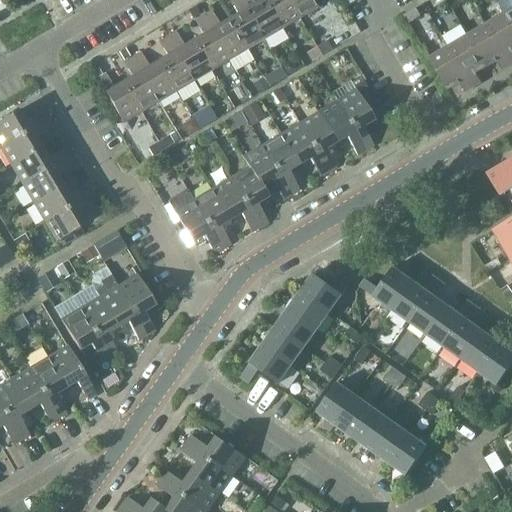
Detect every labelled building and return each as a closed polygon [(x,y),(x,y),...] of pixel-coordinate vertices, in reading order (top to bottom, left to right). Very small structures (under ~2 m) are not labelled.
[(229,20),(247,50),(264,40),(240,0),(230,0),(229,1),(238,14),(229,20)] [(240,0),(264,40),(282,29),(264,0),(261,0),(255,4),(251,0),(240,0)] [(299,19),(288,0),(264,0),(282,29),(299,19)] [(288,0),(299,19),(318,8),(313,0),(288,0)] [(447,2),(445,0),(431,0),(430,1),(435,9),(447,2)] [(196,8),(189,12),(193,19),(200,15),(196,8)] [(416,9),(404,16),(409,24),(421,17),(416,9)] [(247,50),(229,20),(219,25),(211,11),(203,16),(229,61),(247,50)] [(486,26),(510,66),(511,65),(511,27),(504,15),(486,26)] [(193,41),(211,71),(229,61),(203,16),(194,22),(202,35),(193,41)] [(449,48),(473,88),(481,83),(476,75),(487,69),(467,37),(461,26),(443,37),(449,48)] [(467,37),(487,69),(497,63),(502,71),(510,66),(486,26),(467,37)] [(167,37),(193,82),(211,71),(193,41),(184,46),(176,32),(167,37)] [(158,62),(176,92),(193,82),(167,37),(159,42),(167,56),(158,62)] [(316,47),(322,57),(332,51),(326,42),(316,47)] [(312,63),(322,57),(316,47),(307,53),(312,63)] [(449,48),(429,59),(449,92),(460,85),(465,93),(473,88),(449,48)] [(125,49),(118,53),(124,61),(130,57),(125,49)] [(132,58),(158,103),(176,92),(158,62),(149,67),(141,53),(132,58)] [(158,103),(132,58),(124,63),(132,77),(123,83),(141,113),(158,103)] [(287,64),(282,67),(287,77),(296,71),(293,66),(287,64)] [(101,74),(97,69),(93,72),(97,77),(101,74)] [(280,69),(264,78),(269,87),(285,78),(280,69)] [(123,83),(114,88),(106,74),(96,80),(123,124),(141,113),(123,83)] [(263,79),(253,85),(258,94),(268,88),(263,79)] [(363,81),(354,87),(356,91),(365,106),(375,101),(363,81)] [(26,102),(34,111),(47,100),(40,90),(26,102)] [(356,91),(336,102),(366,151),(374,147),(363,128),(374,121),(365,106),(356,91)] [(366,151),(336,102),(318,113),(336,144),(346,137),(357,156),(366,151)] [(256,104),(242,112),(250,125),(264,116),(256,104)] [(210,110),(201,116),(206,125),(216,119),(210,110)] [(0,122),(0,148),(49,119),(45,111),(26,122),(19,111),(0,122)] [(241,113),(232,118),(237,126),(245,121),(241,113)] [(336,144),(318,113),(299,124),(329,174),(337,169),(325,150),(336,144)] [(54,127),(49,119),(0,148),(11,167),(42,149),(35,139),(54,127)] [(192,121),(183,126),(188,134),(196,129),(192,121)] [(329,174),(299,124),(280,135),(299,166),(309,159),(320,178),(329,174)] [(209,132),(204,135),(207,141),(213,138),(209,132)] [(299,166),(280,135),(262,146),(291,196),(300,191),(288,172),(299,166)] [(158,142),(163,150),(174,144),(169,136),(158,142)] [(158,142),(148,148),(153,157),(163,150),(158,142)] [(187,146),(180,150),(184,157),(191,153),(187,146)] [(280,177),(262,146),(243,158),(249,168),(261,188),(262,187),(267,197),(277,191),(283,200),(291,196),(280,177)] [(22,186),(72,156),(67,148),(48,159),(42,149),(11,167),(22,186)] [(33,204),(64,186),(57,176),(76,165),(72,156),(22,186),(33,204)] [(511,188),(511,160),(488,175),(500,195),(510,190),(511,188)] [(261,188),(249,168),(230,179),(260,228),(268,224),(257,204),(268,198),(262,187),(261,188)] [(260,228),(230,179),(212,190),(230,220),(240,214),(252,233),(260,228)] [(44,223),(94,193),(89,185),(70,196),(64,186),(33,204),(44,223)] [(193,201),(223,250),(231,246),(220,227),(230,220),(212,190),(193,201)] [(170,206),(165,208),(164,209),(188,249),(194,246),(195,248),(206,242),(214,255),(223,250),(193,201),(187,191),(168,202),(170,206)] [(94,193),(44,223),(56,242),(60,240),(81,227),(86,224),(79,213),(98,202),(94,193)] [(511,259),(511,221),(494,232),(511,260),(511,259)] [(81,227),(60,240),(63,246),(85,233),(81,227)] [(92,245),(99,256),(123,242),(116,231),(92,245)] [(342,252),(360,269),(371,258),(352,241),(342,252)] [(92,247),(81,254),(87,264),(98,257),(92,247)] [(0,256),(5,264),(14,258),(8,248),(0,252),(0,256)] [(498,259),(486,267),(489,273),(502,266),(498,259)] [(69,261),(58,268),(64,279),(76,272),(69,261)] [(412,282),(393,269),(378,290),(366,280),(360,288),(391,310),(412,282)] [(53,271),(38,280),(46,293),(61,284),(53,271)] [(24,286),(17,274),(4,282),(11,294),(24,286)] [(329,314),(352,283),(344,277),(335,290),(314,275),(301,294),(329,314)] [(117,287),(147,336),(155,332),(144,313),(155,306),(137,276),(117,287)] [(103,289),(96,293),(99,298),(117,329),(127,322),(139,341),(147,336),(117,287),(111,277),(101,283),(103,287),(103,289)] [(409,323),(439,281),(432,277),(427,284),(428,284),(428,288),(425,292),(412,282),(391,310),(409,323)] [(426,335),(447,307),(433,297),(436,294),(439,293),(440,294),(445,286),(439,281),(409,323),(426,335)] [(511,292),(507,286),(501,290),(508,300),(511,297),(511,292)] [(329,314),(301,294),(288,311),(317,332),(329,314)] [(117,329),(99,298),(80,309),(110,359),(118,354),(107,335),(117,329)] [(447,307),(426,335),(444,348),(474,306),(467,302),(462,309),(463,309),(463,313),(460,317),(447,307)] [(474,306),(444,348),(462,361),(482,332),(468,322),(471,319),(475,318),(476,319),(481,311),(474,306)] [(80,309),(61,321),(79,351),(90,345),(102,363),(110,359),(80,309)] [(276,329),(304,349),(317,332),(288,311),(276,329)] [(13,321),(4,326),(10,336),(19,331),(13,321)] [(263,346),(292,367),(304,349),(276,329),(263,346)] [(345,336),(358,345),(363,338),(350,329),(345,336)] [(482,332),(462,361),(479,373),(500,345),(482,332)] [(378,340),(374,346),(382,352),(387,346),(378,340)] [(511,353),(500,345),(479,373),(498,386),(511,365),(511,353)] [(241,378),(242,378),(245,381),(250,384),(259,371),(278,385),(280,384),(288,390),(300,373),(292,367),(263,346),(250,365),(241,378)] [(67,347),(48,358),(66,389),(76,383),(88,401),(97,396),(67,347)] [(364,347),(354,360),(362,365),(371,352),(364,347)] [(325,364),(338,373),(343,366),(330,357),(325,364)] [(29,369),(59,419),(67,414),(55,395),(66,389),(48,358),(29,369)] [(338,373),(325,364),(320,371),(333,380),(338,373)] [(391,386),(400,373),(393,368),(384,381),(391,386)] [(59,419),(29,369),(11,380),(29,411),(39,405),(50,424),(59,419)] [(400,373),(391,386),(398,391),(407,378),(400,373)] [(309,379),(304,386),(321,398),(326,391),(309,379)] [(29,411),(11,380),(0,386),(0,404),(21,441),(30,436),(18,417),(29,411)] [(317,413),(336,426),(356,397),(338,384),(317,413)] [(458,388),(449,401),(456,406),(465,393),(458,388)] [(425,411),(435,398),(428,393),(418,406),(425,411)] [(353,438),(374,410),(356,397),(336,426),(353,438)] [(435,398),(425,411),(432,416),(442,403),(435,398)] [(21,441),(0,404),(0,427),(2,427),(13,446),(21,441)] [(371,451),(391,422),(374,410),(353,438),(371,451)] [(388,463),(409,435),(391,422),(371,451),(388,463)] [(388,463),(407,476),(427,448),(409,435),(388,463)] [(192,436),(186,444),(233,477),(246,459),(217,438),(210,449),(192,436)] [(192,474),(221,495),(233,477),(186,444),(181,451),(199,464),(192,474)] [(161,479),(207,511),(208,511),(221,495),(192,474),(185,484),(167,471),(161,479)] [(167,509),(170,511),(207,511),(161,479),(156,487),(174,499),(167,509)] [(128,498),(123,505),(132,511),(170,511),(167,509),(154,500),(146,510),(128,498)] [(277,498),(272,505),(281,511),(287,505),(277,498)]
